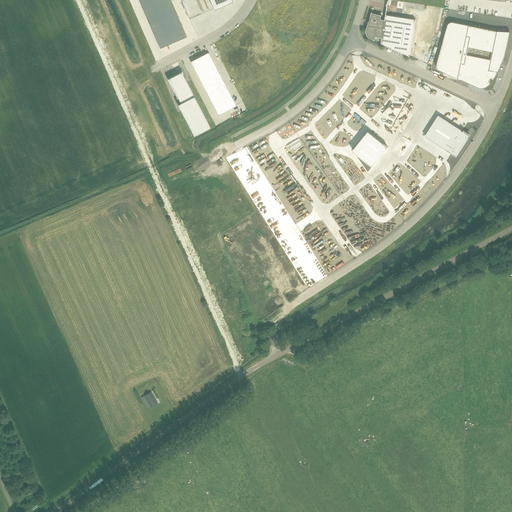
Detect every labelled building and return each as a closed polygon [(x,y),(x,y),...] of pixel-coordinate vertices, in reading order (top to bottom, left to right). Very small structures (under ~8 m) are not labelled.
[(171,0),(139,0),(160,48),(187,36),(171,0)] [(209,0),(214,9),(233,1),(232,0),(209,0)] [(371,1),(370,8),(384,11),(386,4),(371,1)] [(366,31),(366,32),(366,33),(366,34),(367,35),(368,36),(368,37),(369,37),(370,38),(375,40),(376,36),(382,38),(381,43),(410,56),(416,19),(386,15),(385,20),(381,19),(382,15),(381,14),(381,15),(372,12),(369,21),(366,22),(368,23),(366,29),(366,30),(366,31)] [(461,80),(461,79),(478,87),(479,87),(480,87),(481,87),(482,88),(483,87),(485,87),(486,87),(486,86),(487,86),(488,85),(489,85),(494,79),(498,72),(501,65),(502,61),(505,54),(507,48),(509,38),(510,31),(497,31),(453,22),(452,22),(451,22),(450,22),(449,22),(449,23),(448,24),(448,25),(447,25),(436,64),(436,65),(436,66),(436,67),(437,67),(437,68),(438,69),(439,69),(461,80)] [(208,52),(191,61),(218,115),(236,105),(208,52)] [(194,135),(210,126),(181,71),(168,78),(180,102),(178,104),(194,135)] [(17,72),(0,79),(0,101),(25,91),(17,72)] [(469,135),(462,131),(463,130),(439,115),(425,136),(456,156),(457,155),(456,155),(469,135)] [(327,124),(329,129),(336,126),(332,117),(330,118),(332,122),(327,124)] [(401,127),(397,130),(392,125),(390,127),(400,136),(405,131),(401,127)] [(305,139),(307,142),(316,135),(311,129),(306,134),(308,136),(305,139)] [(352,150),(372,166),(388,146),(368,130),(352,150)] [(391,149),(381,158),(384,161),(385,161),(389,165),(391,163),(387,159),(394,152),(391,149)] [(444,152),(442,154),(449,160),(451,158),(444,152)] [(221,166),(205,174),(209,182),(208,183),(222,209),(227,218),(244,208),(240,200),(226,174),(225,174),(221,166)] [(409,169),(406,172),(411,178),(415,175),(409,169)] [(366,187),(368,189),(372,186),(368,180),(364,183),(366,187)] [(151,392),(145,396),(151,406),(158,402),(151,392)]
